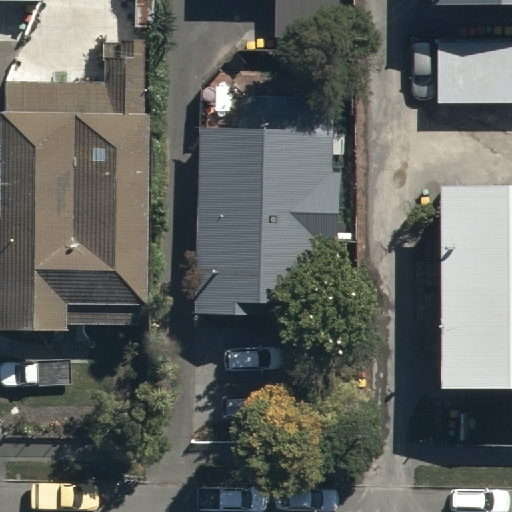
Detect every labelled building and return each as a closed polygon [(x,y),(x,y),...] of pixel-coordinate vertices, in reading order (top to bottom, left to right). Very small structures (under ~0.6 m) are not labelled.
[(36,0),(0,0),(0,10),(36,11),(36,0)] [(338,0),(279,0),(279,42),(338,43),(338,0)] [(511,0),(443,0),(443,18),(511,18),(511,0)] [(151,334),(153,44),(111,44),(111,95),(13,94),(12,130),(7,130),(6,195),(1,195),(1,237),(4,237),(3,342),(71,343),(71,333),(151,334)] [(511,45),(441,44),(440,105),(511,106),(511,45)] [(206,137),(204,326),(255,326),(255,315),(335,317),(338,108),(245,107),(245,137),(206,137)] [(511,210),(454,210),(450,404),(511,404),(511,210)]
